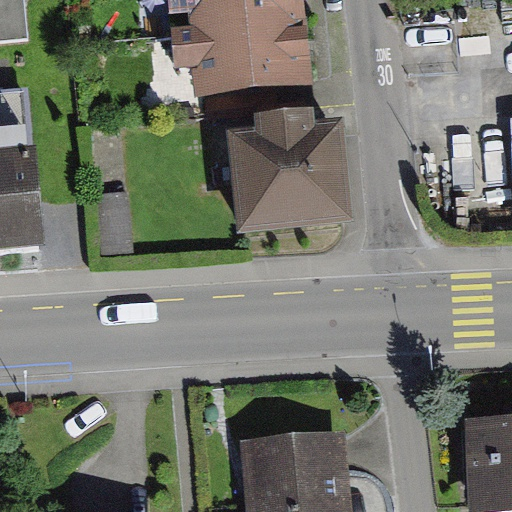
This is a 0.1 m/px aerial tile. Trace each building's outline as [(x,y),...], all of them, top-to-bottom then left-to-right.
[(0,0),(0,48),(30,45),(25,0),(0,0)] [(309,37),(305,0),(184,0),(190,49),(309,37)] [(315,99),(309,37),(190,49),(196,111),(315,99)] [(277,144),(251,145),(256,237),(365,231),(360,135),(337,136),(337,126),(276,129),(277,144)] [(47,164),(0,166),(0,262),(67,260),(64,186),(48,186),(47,164)] [(511,511),(511,424),(481,426),(485,511),(511,511)] [(360,511),(356,438),(253,444),(256,511),(360,511)]
